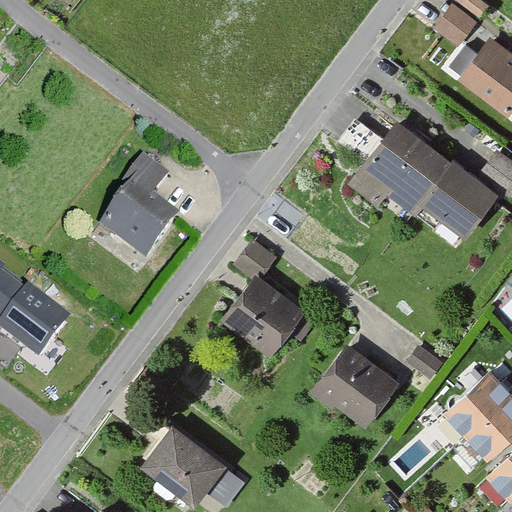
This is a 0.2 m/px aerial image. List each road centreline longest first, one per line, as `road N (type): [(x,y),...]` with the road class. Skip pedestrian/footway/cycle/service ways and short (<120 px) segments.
road 1 (residential): [(249,187),(7,511)]
road 2 (residential): [(249,187),(8,0)]
road 3 (residential): [(392,0),(249,187)]
